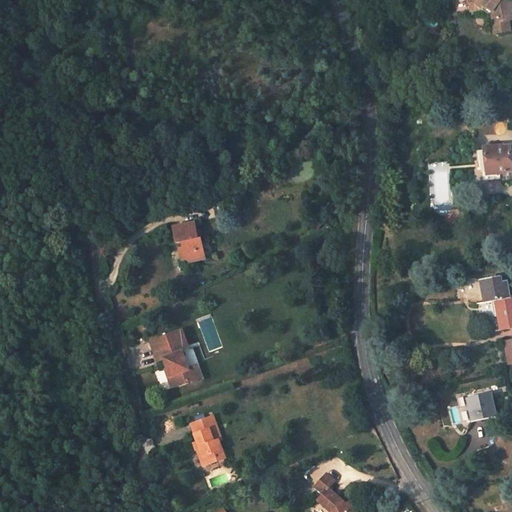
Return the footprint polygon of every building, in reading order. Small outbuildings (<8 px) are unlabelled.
[(511,0),(470,0),(471,6),(477,5),(483,10),(484,10),(486,8),(492,13),(494,20),(497,20),(498,25),(495,29),(496,34),(511,31),(509,20),(511,19),(511,0)] [(482,115),(492,114),(491,106),(481,107),(482,115)] [(501,131),(500,123),(488,124),(488,131),(501,131)] [(504,145),(486,147),(489,175),(501,174),(502,180),(511,179),(511,151),(511,146),(504,147),(504,145)] [(198,232),(196,223),(176,228),(179,244),(184,242),(185,248),(188,260),(192,262),(207,259),(203,239),(200,240),(198,232)] [(504,284),(502,279),(483,282),(487,303),(493,302),(496,317),(500,316),(502,330),(511,328),(511,297),(511,298),(509,283),(504,284)] [(189,369),(183,351),(182,352),(180,349),(189,346),(183,330),(151,341),(159,361),(165,358),(175,386),(193,380),(194,382),(202,379),(197,366),(189,369)] [(499,416),(493,393),(468,399),(473,422),(499,416)] [(223,440),(214,417),(195,424),(199,434),(196,435),(199,441),(204,456),(201,457),(204,466),(218,461),(215,453),(223,450),(220,441),(223,440)] [(199,441),(194,443),(196,450),(198,449),(201,457),(204,456),(199,441)] [(218,461),(226,458),(223,450),(215,453),(218,461)] [(336,481),(328,474),(317,487),(324,493),(318,500),(333,511),(336,510),(337,511),(356,511),(351,502),(347,504),(329,488),(336,481)]
